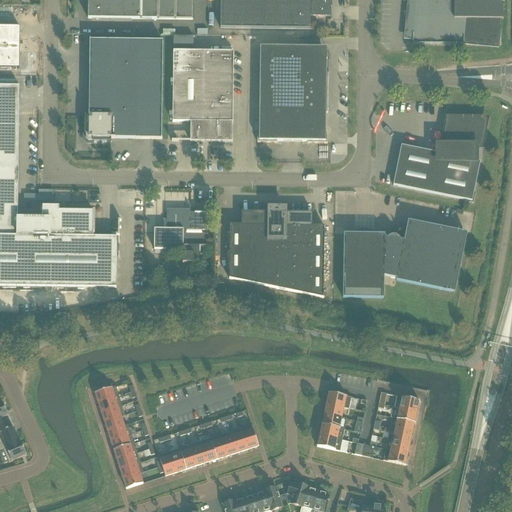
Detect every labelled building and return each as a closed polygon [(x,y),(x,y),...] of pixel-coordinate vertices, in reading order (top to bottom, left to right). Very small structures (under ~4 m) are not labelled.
[(88,0),(88,19),(192,21),(192,0),(88,0)] [(220,0),(220,29),(310,30),(310,16),(324,16),(324,8),(329,8),(328,0),(220,0)] [(464,42),(498,46),(501,20),(503,20),(503,0),(403,0),(403,2),(408,2),(407,12),(404,12),(404,19),(406,19),(405,37),(413,38),(412,44),(464,45),(464,42)] [(0,69),(19,69),(20,28),(0,27),(0,69)] [(92,143),(111,143),(111,139),(162,140),(162,139),(161,139),(163,42),(90,41),(89,116),(85,116),(85,135),(86,135),(86,139),(88,142),(92,142),(92,143)] [(259,95),(328,96),(328,69),(323,69),(324,50),(313,50),(313,48),(303,48),(260,47),(259,95)] [(190,142),(233,143),(233,142),(232,142),(232,124),(233,124),(233,123),(232,123),(233,53),(173,52),(172,123),(190,123),(190,142)] [(0,287),(117,289),(117,238),(93,238),(93,212),(59,212),(59,207),(42,207),(42,212),(18,211),(19,87),(0,86),(0,287)] [(307,144),(327,144),(327,132),(326,132),(326,114),(328,114),(328,96),(259,95),(259,132),(257,132),(257,143),(277,144),(277,142),(307,142),(307,144)] [(393,186),(472,202),(480,163),(476,162),(476,147),(481,147),(485,127),(448,119),(442,146),(437,146),(437,154),(401,146),(393,186)] [(39,191),(38,202),(53,202),(53,191),(39,191)] [(185,264),(200,264),(200,255),(204,255),(205,234),(202,234),(202,231),(204,231),(205,210),(204,210),(204,213),(190,213),(190,207),(189,207),(189,210),(186,210),(185,264)] [(229,280),(276,289),(277,241),(269,241),(269,208),(268,208),(268,212),(269,212),(269,213),(242,213),(241,226),(230,226),(229,280)] [(276,289),(323,299),(324,227),(313,227),(313,214),(286,214),(286,212),(286,209),(283,209),(283,211),(272,211),(272,208),(269,208),(269,241),(277,241),(276,289)] [(183,264),(185,264),(186,210),(167,210),(166,230),(154,230),(154,250),(183,251),(183,264)] [(343,299),(384,299),(384,277),(396,280),(396,282),(452,293),(452,292),(464,234),(464,233),(408,222),(404,242),(398,240),(398,239),(391,238),(391,239),(385,238),(385,235),(344,235),(343,299)] [(119,397),(115,387),(95,394),(98,404),(119,397)] [(351,399),(328,394),(329,394),(327,405),(349,410),(351,399)] [(101,414),(122,407),(119,397),(98,404),(101,414)] [(419,403),(420,402),(397,397),(394,409),(417,413),(419,403)] [(349,410),(327,405),(324,415),(342,419),(344,409),(349,410)] [(121,418),(125,416),(122,407),(101,414),(104,423),(121,418)] [(417,413),(394,409),(399,410),(397,420),(392,419),(415,424),(417,413)] [(342,419),(324,415),(322,425),(322,426),(344,431),(344,430),(346,420),(342,419)] [(107,433),(124,427),(121,418),(104,423),(107,433)] [(415,424),(392,419),(390,430),(412,434),(414,424),(415,425),(415,424)] [(5,425),(0,426),(0,444),(4,443),(7,449),(6,449),(6,450),(21,443),(20,443),(13,428),(8,431),(5,425)] [(124,427),(107,433),(110,442),(131,435),(128,426),(124,427)] [(258,447),(252,426),(251,427),(241,430),(248,451),(258,447)] [(344,431),(322,426),(320,437),(342,441),(344,431)] [(248,451),(241,430),(231,433),(237,454),(248,451)] [(412,434),(390,430),(388,440),(410,445),(412,434)] [(237,454),(231,433),(220,437),(227,457),(237,454)] [(134,445),(131,435),(110,442),(113,452),(134,445)] [(342,441),(320,437),(320,436),(317,447),(317,448),(340,452),(342,441)] [(220,437),(210,440),(217,461),(227,457),(220,437)] [(217,461),(210,440),(200,443),(207,464),(217,461)] [(385,451),(408,456),(410,445),(388,440),(385,451)] [(6,449),(3,451),(9,464),(11,462),(26,456),(21,443),(6,450),(6,449)] [(200,443),(190,447),(196,467),(207,464),(200,443)] [(117,461),(137,454),(134,445),(113,452),(117,461)] [(355,451),(362,453),(363,446),(358,445),(356,445),(355,451)] [(363,446),(361,457),(370,459),(371,451),(372,448),(370,447),(363,446)] [(190,447),(179,450),(186,471),(196,467),(190,447)] [(179,450),(169,453),(176,474),(186,471),(179,450)] [(385,451),(383,462),(406,467),(406,466),(405,466),(408,456),(385,451)] [(169,453),(158,457),(160,462),(162,468),(164,473),(165,477),(176,474),(169,453)] [(137,455),(117,461),(120,471),(140,464),(137,455)] [(140,464),(120,471),(123,480),(140,475),(144,474),(140,464)] [(140,475),(123,480),(126,490),(143,485),(140,475)] [(302,507),(307,489),(308,488),(296,484),(295,487),(290,485),(287,495),(293,496),(290,505),(302,508),(302,507)] [(265,493),(270,511),(271,511),(282,508),(275,488),(264,492),(265,493)] [(302,507),(313,510),(318,493),(307,489),(302,507)] [(265,493),(255,497),(259,511),(265,511),(270,511),(265,493)] [(318,493),(313,510),(319,511),(323,511),(328,496),(318,493)] [(259,511),(255,497),(245,500),(248,511),(259,511)] [(248,511),(245,500),(234,503),(237,511),(248,511)] [(351,501),(348,511),(362,511),(384,511),(385,511),(380,510),(380,508),(374,507),(374,510),(369,509),(369,507),(351,501)] [(237,511),(234,503),(234,502),(223,505),(224,511),(237,511)]
